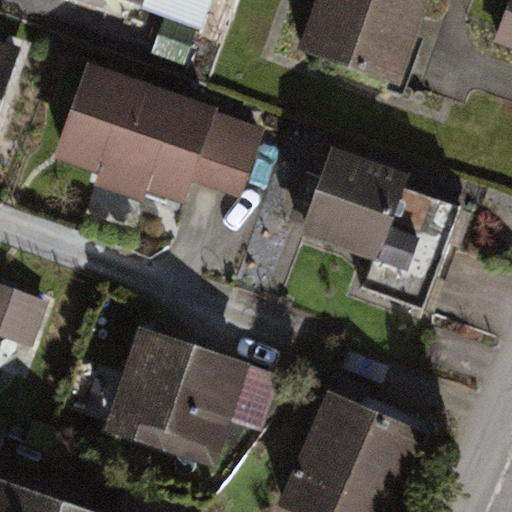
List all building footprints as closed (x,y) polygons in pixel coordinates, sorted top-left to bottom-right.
[(109,0),(144,11),(148,0),(109,0)] [(433,0),(317,0),(299,54),(402,90),(433,0)] [(511,0),(496,42),(511,48),(511,0)] [(0,45),(0,104),(18,52),(0,45)] [(266,129),(88,68),(55,162),(99,177),(95,190),(144,207),(148,196),(184,208),(192,185),(241,202),(266,129)] [(410,177),(331,150),(300,241),(372,266),(363,292),(423,312),(458,211),(405,193),(410,177)] [(48,305),(0,286),(0,338),(31,350),(48,305)] [(282,375),(138,328),(103,434),(217,472),(233,422),(263,432),(282,375)] [(393,511),(423,442),(331,404),(285,511),(393,511)] [(0,511),(79,511),(0,483),(0,511)]
